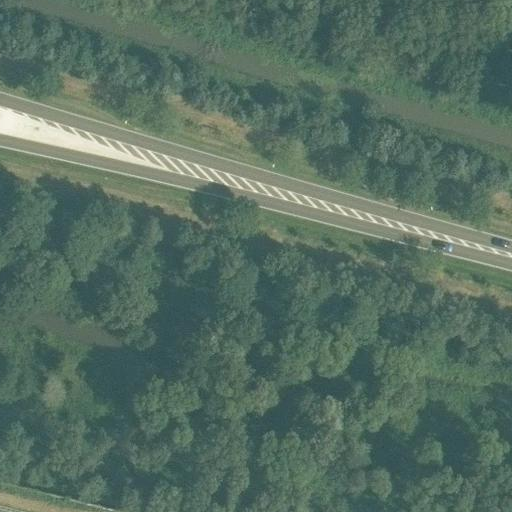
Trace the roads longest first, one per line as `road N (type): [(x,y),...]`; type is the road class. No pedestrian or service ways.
road 1 (primary): [(254,189),(0,102)]
road 2 (primary): [(511,255),(254,189)]
road 3 (primary): [(0,140),(254,189)]
